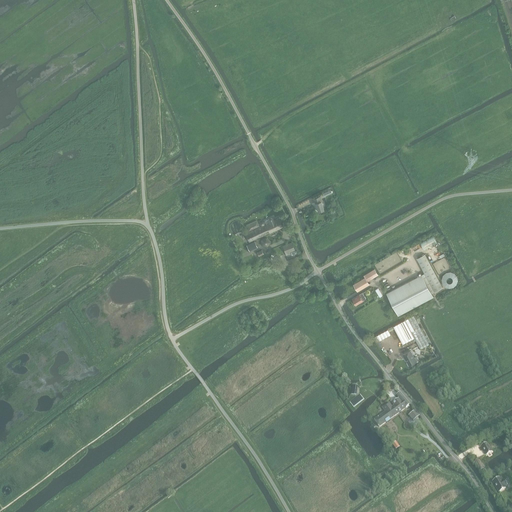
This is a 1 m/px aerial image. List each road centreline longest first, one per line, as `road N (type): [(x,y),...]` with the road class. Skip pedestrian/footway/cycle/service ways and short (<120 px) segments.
road 1 (unclassified): [(317,271),(224,88),(166,0)]
road 2 (unknown): [(0,270),(62,227),(138,226),(154,257),(165,336),(190,366)]
road 3 (unclassified): [(317,271),(358,340),(458,459),(491,511)]
road 4 (track): [(255,145),(285,120),(491,8)]
road 5 (unknown): [(135,0),(140,48),(159,102),(161,151),(145,172),(150,230)]
road 6 (unknown): [(333,262),(450,198),(511,192)]
road 7 (unknown): [(304,281),(286,297),(244,307),(171,348)]
road 8 (unknown): [(209,392),(284,511)]
